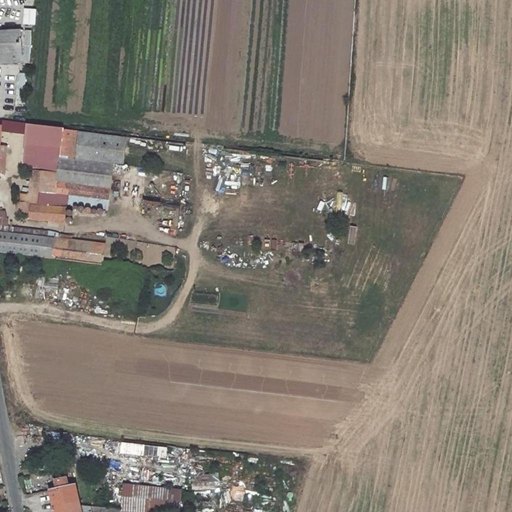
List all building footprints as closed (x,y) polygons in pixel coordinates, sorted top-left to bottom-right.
[(20,31),(0,31),(0,62),(22,62),(20,31)] [(0,172),(2,173),(4,152),(0,152),(2,131),(20,133),(17,162),(32,164),(59,168),(60,155),(76,158),(78,131),(0,120),(0,172)] [(124,163),(126,138),(126,137),(78,131),(76,158),(60,155),(59,168),(56,193),(69,194),(109,199),(114,162),(124,163)] [(68,204),(69,194),(56,193),(59,168),(32,164),(29,193),(18,192),(17,210),(32,211),(31,218),(53,221),(53,223),(65,224),(68,204)] [(69,194),(68,204),(108,209),(109,199),(69,194)] [(105,243),(63,239),(0,231),(0,252),(102,264),(105,243)] [(77,455),(49,461),(51,470),(72,465),(79,463),(77,455)] [(57,489),(49,491),(54,511),(92,511),(92,507),(80,505),(75,485),(68,486),(66,478),(55,481),(57,489)] [(121,510),(144,511),(179,511),(181,493),(123,487),(121,509),(121,510)]
